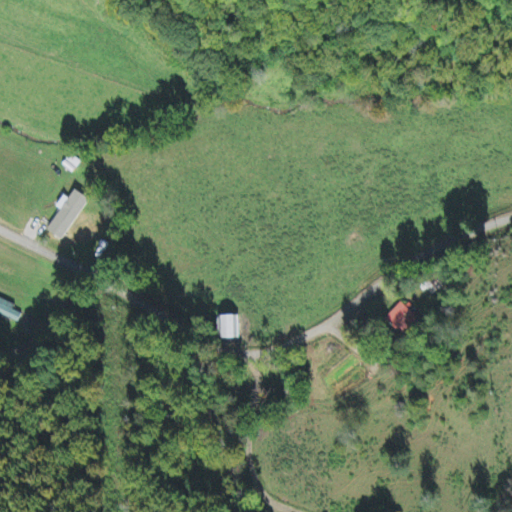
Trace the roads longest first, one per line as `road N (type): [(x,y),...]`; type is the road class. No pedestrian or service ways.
road 1 (residential): [(511,218),(296,341),(246,358),(0,225)]
road 2 (residential): [(189,333),(231,511)]
